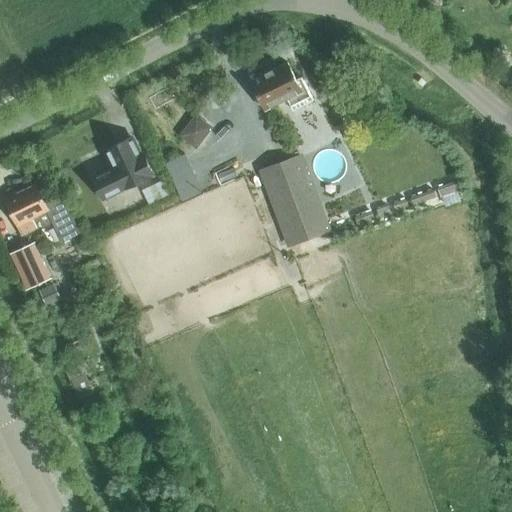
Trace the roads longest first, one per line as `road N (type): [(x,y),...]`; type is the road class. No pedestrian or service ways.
road 1 (unclassified): [(0,128),(230,13),(282,0)]
road 2 (unclassified): [(303,0),(383,26),(511,128)]
